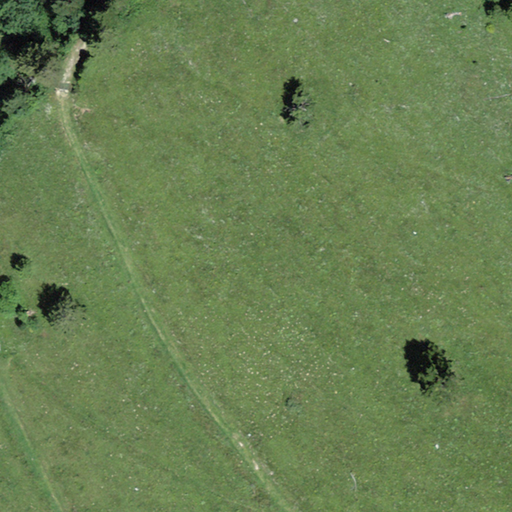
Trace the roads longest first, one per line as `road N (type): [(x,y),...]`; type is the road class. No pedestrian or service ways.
road 1 (track): [(285,511),(143,305),(60,93)]
road 2 (track): [(57,511),(0,387)]
